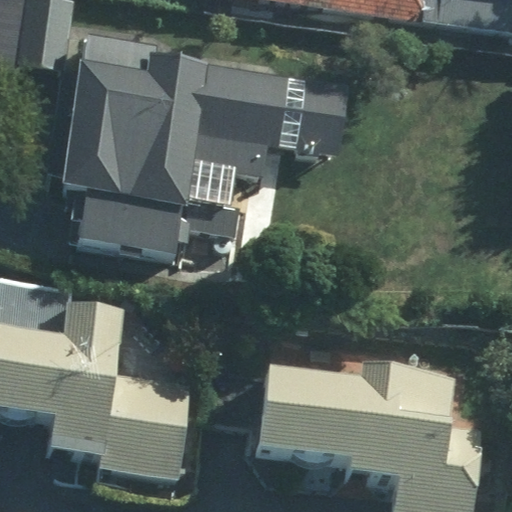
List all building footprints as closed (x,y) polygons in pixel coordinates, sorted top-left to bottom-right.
[(511,0),(214,0),(213,8),(511,40),(511,0)] [(272,124),(260,123),(265,84),(154,70),(156,56),(87,47),(82,83),(59,80),(46,178),(66,180),(64,198),(88,201),(82,252),(182,265),(194,174),(264,183),(272,124)] [(511,226),(442,222),(438,298),(511,302),(511,226)] [(0,420),(54,427),(51,459),(105,466),(104,476),(179,485),(190,393),(115,384),(123,321),(70,314),(72,296),(0,287),(0,420)] [(473,511),(482,442),(448,438),(455,383),(361,372),(359,387),(269,376),(259,457),(349,468),(348,481),(396,487),(392,511),(473,511)]
